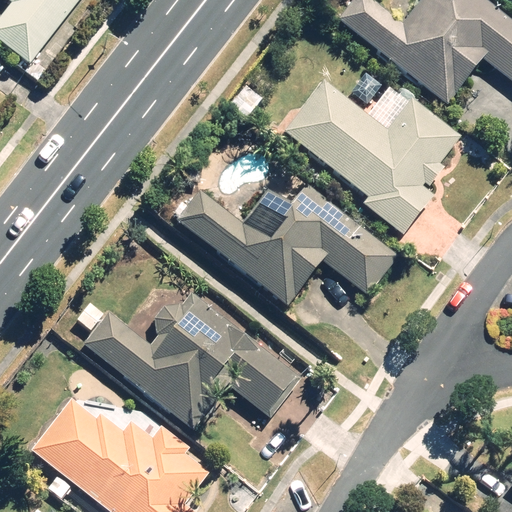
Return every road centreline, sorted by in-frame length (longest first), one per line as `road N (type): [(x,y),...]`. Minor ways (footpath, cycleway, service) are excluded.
road 1 (primary): [(0,263),(205,0)]
road 2 (residential): [(423,391),(511,253)]
road 3 (residential): [(337,511),(423,391)]
